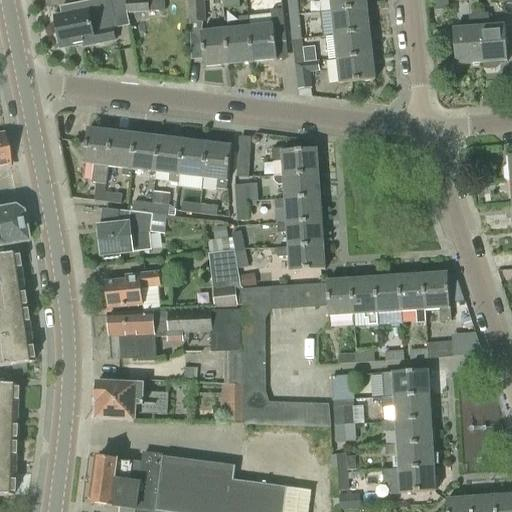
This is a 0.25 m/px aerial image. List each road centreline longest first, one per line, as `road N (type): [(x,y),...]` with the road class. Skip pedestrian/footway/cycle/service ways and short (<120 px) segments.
road 1 (residential): [(422,131),(22,80)]
road 2 (tertiary): [(56,511),(68,327),(44,186)]
road 3 (residential): [(511,383),(422,131)]
road 4 (residential): [(422,131),(407,0)]
